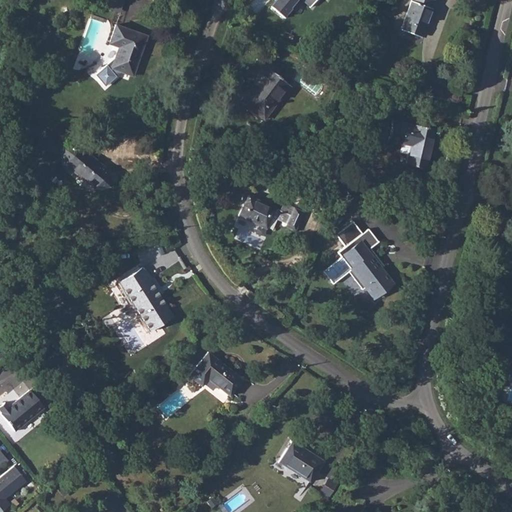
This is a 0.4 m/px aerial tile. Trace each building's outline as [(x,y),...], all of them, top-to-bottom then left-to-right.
[(277,0),(271,8),(282,17),(290,8),(289,7),(294,0),(303,0),(310,5),(313,0),(277,0)] [(410,0),(400,28),(418,36),(422,26),(421,25),(422,22),(424,24),(431,7),(430,7),(432,0),(410,0)] [(131,75),(145,35),(115,24),(108,43),(117,46),(114,56),(93,73),(102,85),(120,71),(131,75)] [(248,90),(239,102),(262,120),(276,101),(274,99),(280,91),(283,92),(288,85),(262,65),(249,82),(254,86),(249,91),(248,90)] [(391,120),(387,140),(400,144),(398,152),(407,154),(405,164),(424,168),(433,129),(413,124),(413,125),(391,120)] [(78,146),(61,147),(63,163),(92,187),(109,186),(107,170),(78,146)] [(243,202),(237,214),(264,227),(265,226),(270,229),(275,219),(285,223),(284,225),(293,230),(302,212),(282,203),(279,210),(251,197),(251,194),(249,193),(246,192),(243,193),(241,195),(240,198),(241,201),(243,202)] [(366,227),(335,251),(339,255),(341,253),(350,266),(345,270),(359,288),(362,286),(370,296),(390,281),(377,263),(375,265),(371,260),(375,257),(368,247),(376,241),(366,227)] [(141,267),(117,281),(148,331),(172,316),(149,279),(151,278),(141,267)] [(504,370),(511,373),(511,347),(510,351),(505,349),(499,367),(504,370)] [(206,353),(188,376),(201,385),(207,378),(229,395),(241,379),(206,353)] [(28,389),(0,412),(0,413),(14,431),(43,407),(28,389)] [(292,440),(278,462),(308,480),(321,459),(292,440)] [(15,466),(0,477),(0,511),(10,504),(6,499),(28,482),(15,466)]
